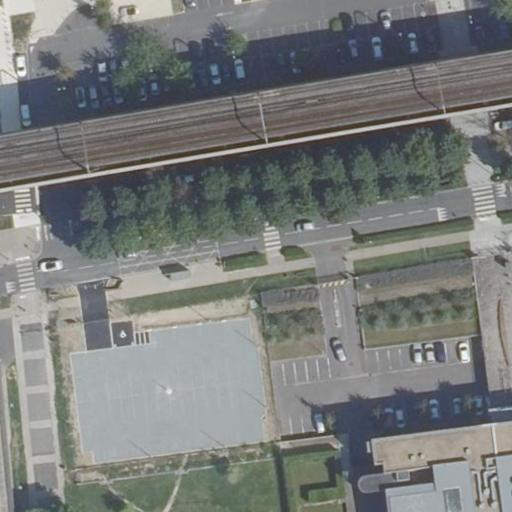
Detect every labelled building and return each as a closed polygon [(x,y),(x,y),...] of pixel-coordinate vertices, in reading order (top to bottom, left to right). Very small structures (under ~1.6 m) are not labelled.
[(0,511),(13,511),(0,369),(0,511)] [(493,426),(511,423),(511,407),(488,410),(490,415),(493,426)] [(374,466),(382,465),(380,447),(511,431),(511,423),(493,426),(371,441),(374,466)] [(385,491),(387,511),(511,511),(511,431),(380,447),(382,465),(383,475),(385,491)] [(385,491),(383,475),(364,477),(362,477),(360,479),(359,480),(358,481),(358,482),(358,483),(357,484),(357,485),(357,486),(358,487),(358,489),(359,490),(359,491),(360,492),(362,492),(362,493),(364,494),(365,494),(366,494),(367,494),(368,494),(369,494),(385,491)]
